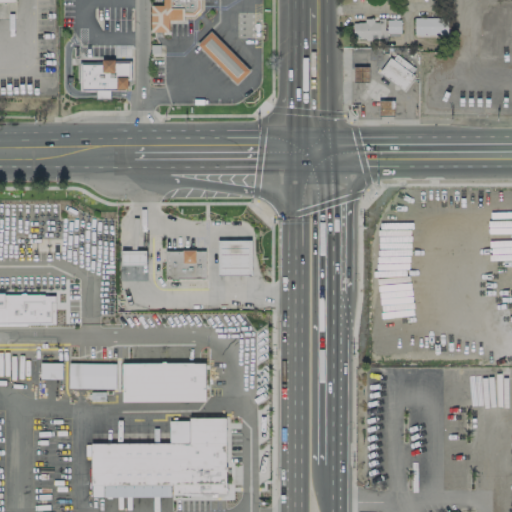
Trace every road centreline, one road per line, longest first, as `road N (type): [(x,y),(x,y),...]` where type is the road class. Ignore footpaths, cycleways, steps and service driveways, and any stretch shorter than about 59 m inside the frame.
road 1 (primary): [(311,151),(294,216),(292,511)]
road 2 (secondary): [(159,151),(311,151)]
road 3 (primary): [(328,290),(331,216),(311,151)]
road 4 (primary): [(315,9),(311,151)]
road 5 (secondary): [(311,151),(452,149)]
road 6 (primary): [(328,466),(328,339)]
